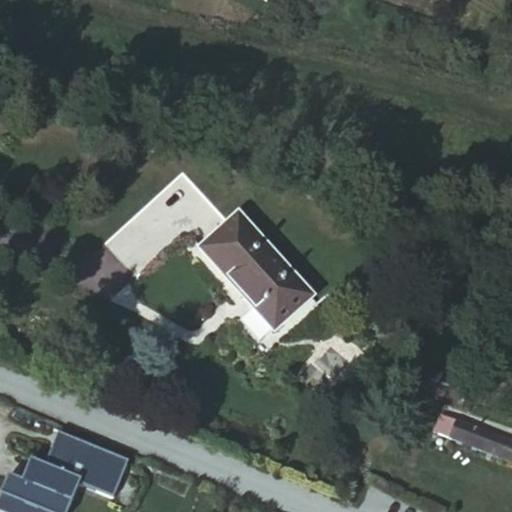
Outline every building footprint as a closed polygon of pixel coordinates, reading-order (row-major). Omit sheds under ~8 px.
[(236,217),(199,250),(273,331),(310,299),(236,217)] [(258,344),(269,334),(250,315),(239,325),(258,344)] [(436,433),(453,439),(458,423),(442,417),(436,433)] [(511,440),(458,423),(453,439),(511,459),(511,440)] [(127,458),(58,429),(45,460),(29,454),(20,476),(7,470),(0,487),(0,509),(7,511),(50,511),(51,510),(55,511),(65,511),(78,482),(113,496),(127,458)]
